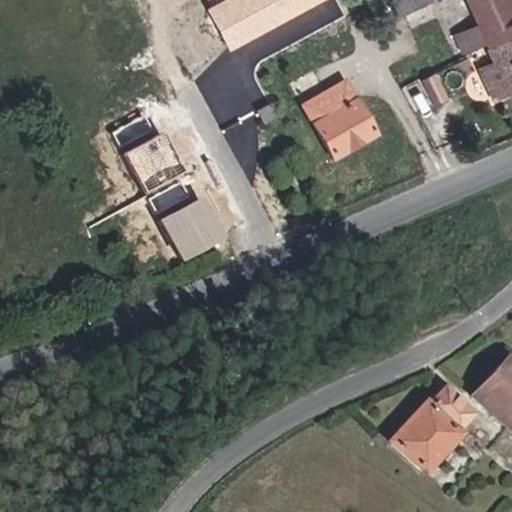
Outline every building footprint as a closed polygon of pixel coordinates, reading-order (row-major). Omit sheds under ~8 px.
[(314,0),(231,0),(201,16),(220,52),(315,1),(314,0)] [(480,46),(511,29),(511,15),(510,16),(501,0),(447,0),(427,9),(432,19),(443,15),(459,50),(477,41),(480,46)] [(511,88),(511,29),(480,46),(491,66),(473,75),(487,101),(511,88)] [(425,73),(412,79),(425,103),(436,97),(425,73)] [(295,111),(326,161),(367,136),(335,86),(295,111)] [(143,109),(111,127),(119,142),(151,124),(143,109)] [(161,127),(123,149),(145,187),(183,166),(161,127)] [(179,175),(148,193),(157,209),(188,191),(179,175)] [(198,193),(160,214),(182,253),(220,232),(198,193)] [(511,359),(478,392),(511,427),(511,359)] [(382,445),(420,472),(468,411),(433,385),(382,445)]
